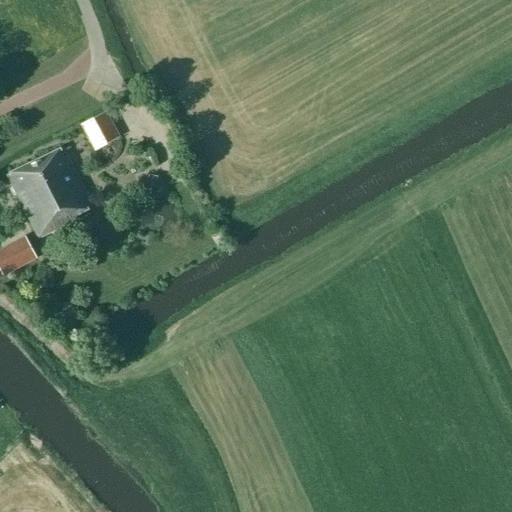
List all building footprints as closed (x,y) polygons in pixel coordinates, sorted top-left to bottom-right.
[(126,120),(139,141),(151,133),(138,112),(126,120)] [(96,151),(111,143),(97,116),(82,124),(96,151)] [(75,215),(91,207),(61,148),(7,175),(39,238),(77,219),(75,215)] [(161,187),(158,176),(148,174),(141,182),(144,192),(154,194),(161,187)] [(36,258),(25,237),(0,249),(0,270),(2,276),(36,258)]
